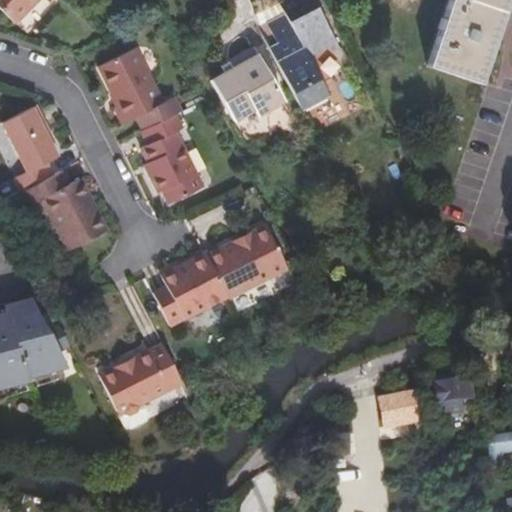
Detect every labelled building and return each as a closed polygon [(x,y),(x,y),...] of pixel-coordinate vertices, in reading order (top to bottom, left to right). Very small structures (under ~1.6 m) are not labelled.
[(0,0),(0,7),(14,21),(34,0),(0,0)] [(262,31),(304,114),(331,101),(311,59),(335,48),(339,54),(344,51),(317,0),(297,0),(283,7),(288,18),(262,31)] [(504,0),(446,0),(426,62),(478,80),(504,0)] [(259,117),(286,104),(257,50),(229,65),(233,74),(225,78),(214,84),(235,124),(256,112),(259,117)] [(138,118),(145,133),(177,116),(184,113),(177,98),(165,104),(136,51),(101,69),(114,95),(115,95),(121,108),(116,110),(124,125),(138,118)] [(221,69),(225,78),(233,74),(229,65),(221,69)] [(17,180),(24,194),(54,179),(47,165),(58,160),(52,148),(55,146),(38,111),(5,126),(28,175),(17,180)] [(145,133),(144,133),(150,146),(144,149),(151,163),(156,174),(151,177),(160,194),(168,191),(173,204),(201,190),(195,177),(198,175),(178,133),(184,130),(177,116),(145,133)] [(156,174),(151,163),(146,166),(151,177),(156,174)] [(24,194),(22,195),(29,209),(43,203),(68,253),(104,236),(88,202),(92,200),(83,181),(68,189),(62,175),(54,179),(24,194)] [(228,296),(229,299),(289,270),(267,226),(208,256),(228,296)] [(228,296),(208,256),(206,253),(163,274),(168,286),(155,292),(170,325),(228,296)] [(43,358),(19,312),(0,322),(0,358),(9,374),(43,358)] [(169,389),(183,383),(165,348),(152,354),(149,350),(137,356),(138,360),(118,370),(116,366),(103,373),(132,435),(151,426),(154,405),(172,396),(169,389)] [(0,358),(0,379),(9,374),(0,358)] [(469,415),(469,383),(448,383),(448,414),(469,415)] [(429,418),(426,401),(393,407),(396,423),(429,418)] [(365,456),(364,427),(349,427),(349,456),(365,456)] [(511,454),(511,432),(496,433),(497,465),(509,465),(510,454),(511,454)]
